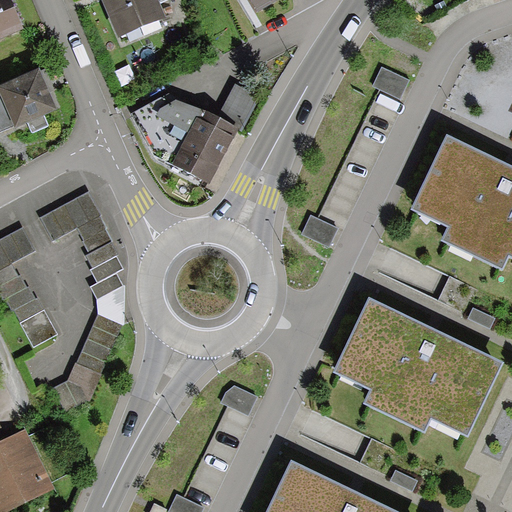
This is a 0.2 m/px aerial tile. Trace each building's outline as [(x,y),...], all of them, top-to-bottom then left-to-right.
[(0,0),(0,37),(23,28),(11,0),(0,0)] [(102,0),(118,38),(126,35),(130,43),(165,29),(162,20),(167,18),(161,3),(169,0),(102,0)] [(248,0),(258,16),(285,0),(248,0)] [(42,74),(40,71),(0,88),(0,130),(14,124),(16,127),(28,122),(32,132),(48,125),(44,116),(56,110),(49,94),(54,92),(51,85),(45,73),(42,74)] [(408,82),(382,71),(375,88),(400,99),(408,82)] [(218,121),(200,112),(177,106),(161,114),(157,120),(189,137),(173,168),(208,186),(238,132),(242,135),(262,98),(236,85),(218,121)] [(511,171),(449,141),(410,219),(447,237),(442,247),(502,276),(508,263),(511,264),(511,171)] [(88,198),(47,221),(56,239),(78,227),(93,255),(85,256),(100,284),(93,288),(100,303),(100,319),(70,384),(55,391),(66,414),(90,403),(125,325),(126,288),(118,276),(124,272),(112,254),(116,249),(88,198)] [(339,231),(309,219),(302,238),(332,250),(339,231)] [(36,251),(24,228),(0,240),(0,285),(34,346),(56,334),(37,300),(36,300),(30,288),(27,289),(20,276),(19,278),(12,263),(36,251)] [(503,365),(369,302),(334,377),(370,394),(364,407),(424,435),(431,420),(469,438),(503,365)] [(252,414),(261,396),(236,385),(228,403),(252,414)] [(2,441),(0,442),(0,511),(6,511),(55,490),(26,430),(2,441)] [(393,511),(293,465),(270,511),(393,511)] [(177,496),(170,511),(201,511),(204,508),(177,496)]
